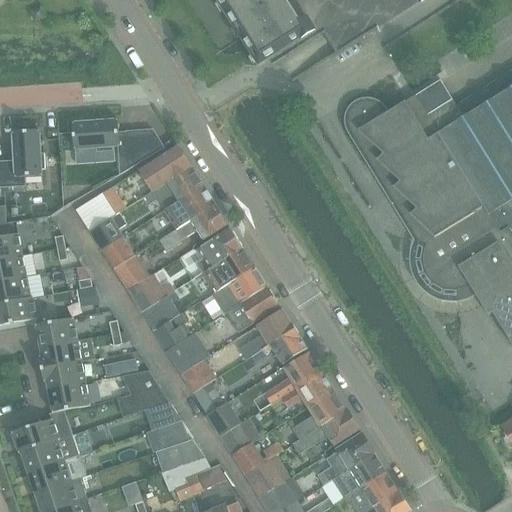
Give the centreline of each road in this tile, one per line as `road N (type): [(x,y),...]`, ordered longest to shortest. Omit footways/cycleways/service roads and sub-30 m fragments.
road 1 (tertiary): [(437,511),(187,113)]
road 2 (tertiary): [(187,113),(117,0)]
